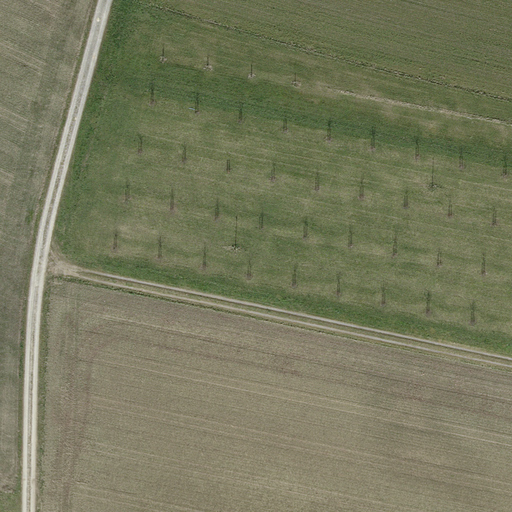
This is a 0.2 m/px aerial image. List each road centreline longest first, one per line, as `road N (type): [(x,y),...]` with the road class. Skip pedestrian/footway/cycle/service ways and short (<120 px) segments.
road 1 (track): [(112,0),(42,264),(32,511)]
road 2 (track): [(42,264),(511,364)]
